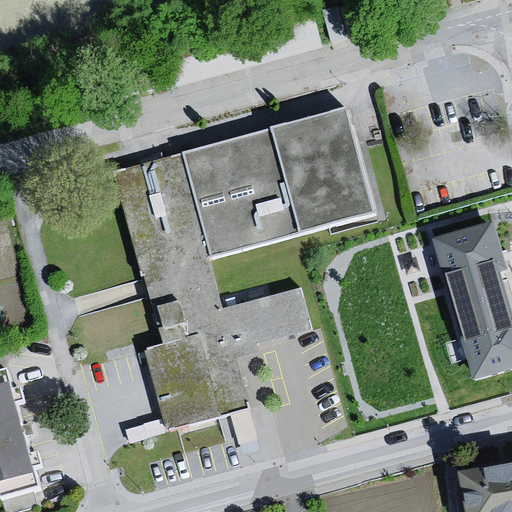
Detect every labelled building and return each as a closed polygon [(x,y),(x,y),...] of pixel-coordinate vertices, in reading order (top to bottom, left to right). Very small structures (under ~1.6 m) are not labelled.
[(174,92),(321,50),(311,14),(163,57),(174,92)] [(352,115),(181,162),(211,266),(380,224),(352,115)] [(224,316),(181,162),(114,180),(161,349),(145,354),(170,443),(253,419),(235,355),(312,333),(303,294),(224,316)] [(509,271),(495,221),(435,238),(459,329),(511,313),(511,305),(503,275),(503,273),(509,271)] [(511,313),(459,329),(474,379),(511,368),(511,313)] [(15,382),(0,386),(0,506),(46,494),(15,382)] [(511,511),(511,468),(466,477),(472,511),(511,511)]
